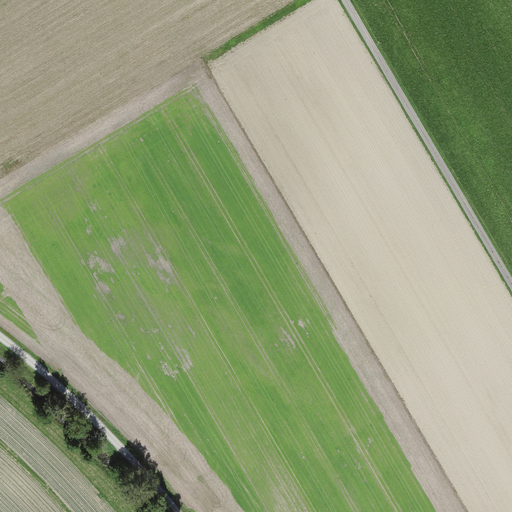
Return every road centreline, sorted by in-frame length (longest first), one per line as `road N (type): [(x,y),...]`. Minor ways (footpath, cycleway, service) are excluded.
road 1 (track): [(347,0),(511,282)]
road 2 (track): [(0,336),(71,395),(179,511)]
